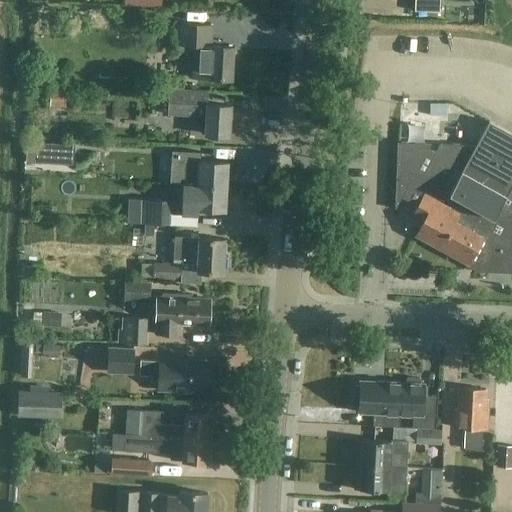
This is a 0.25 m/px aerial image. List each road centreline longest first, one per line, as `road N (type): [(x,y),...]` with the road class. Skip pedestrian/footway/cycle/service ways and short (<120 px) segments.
road 1 (tertiary): [(282,313),(319,0)]
road 2 (unclassified): [(511,325),(282,313)]
road 3 (tertiary): [(267,511),(282,313)]
